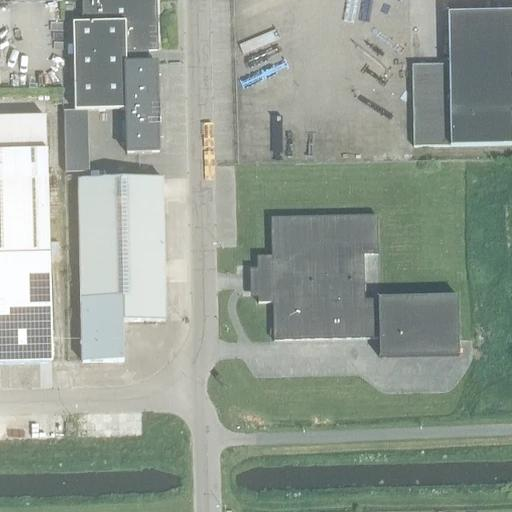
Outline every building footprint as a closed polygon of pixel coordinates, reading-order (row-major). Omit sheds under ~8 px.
[(80,0),(82,24),(71,24),(73,112),(124,111),(125,156),(157,155),(155,64),(146,64),(145,52),(155,51),(154,2),(150,2),(150,0),(80,0)] [(511,12),(446,14),(448,67),(411,67),(413,148),(449,148),(511,147),(511,126),(511,12)] [(48,257),(45,118),(0,119),(0,366),(51,365),(48,257)] [(122,324),(164,323),(161,202),(161,180),(77,181),(78,203),(82,364),(123,364),(122,324)] [(273,343),(378,341),(377,302),(364,302),(363,257),(377,257),(376,217),(270,219),(271,258),(256,258),(257,305),(272,305),(273,343)] [(377,300),(377,302),(378,341),(379,359),(459,358),(457,298),(377,300)]
